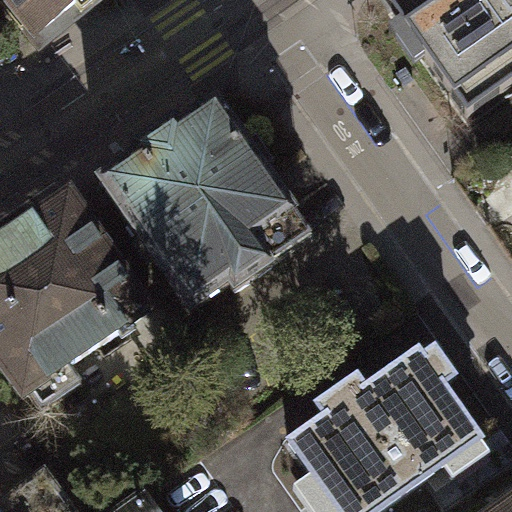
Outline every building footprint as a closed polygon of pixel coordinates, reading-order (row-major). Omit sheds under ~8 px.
[(83,0),(8,0),(39,37),(83,0)] [(417,42),(451,92),(511,50),(511,0),(385,0),(401,22),(390,29),(405,51),(417,42)] [(139,157),(101,184),(191,315),(230,288),(235,296),(275,268),(274,267),(313,240),(296,216),(298,215),(219,102),(180,129),(176,123),(135,151),(139,157)] [(69,197),(0,243),(0,369),(22,401),(149,314),(69,197)] [(387,369),(277,446),(276,458),(281,471),(290,479),(301,481),(323,511),(368,511),(365,507),(456,443),(407,373),(395,381),(387,369)] [(0,511),(69,511),(62,501),(61,501),(44,477),(20,493),(21,494),(6,505),(0,509),(0,511)] [(120,511),(153,511),(141,495),(120,511)]
